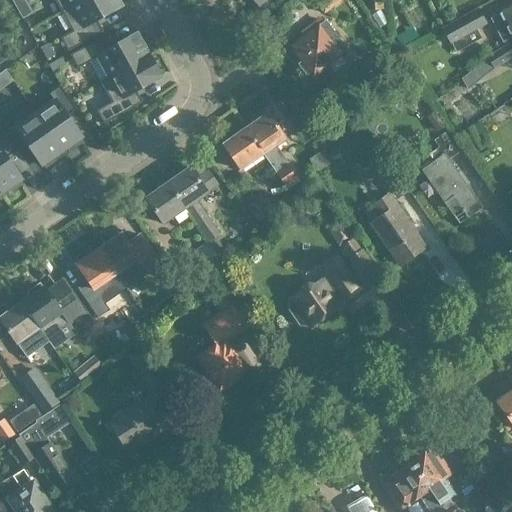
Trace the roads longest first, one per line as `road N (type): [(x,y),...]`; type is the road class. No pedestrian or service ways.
road 1 (secondary): [(198,511),(511,294)]
road 2 (residential): [(0,249),(200,109),(203,87),(155,0)]
